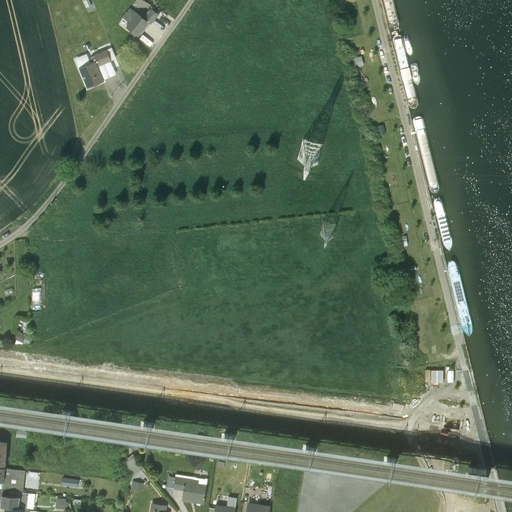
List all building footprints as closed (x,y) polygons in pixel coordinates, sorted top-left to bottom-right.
[(383,0),(390,24),(390,25),(391,26),(393,27),(394,27),(396,27),(397,26),(398,25),(398,24),(398,22),(398,21),(393,0),(383,0)] [(141,16),(137,13),(130,7),(125,12),(133,18),(126,27),(138,36),(149,23),(141,16)] [(147,8),(144,11),(155,20),(158,16),(147,8)] [(144,11),(141,16),(149,23),(151,25),(155,20),(144,11)] [(397,34),(396,35),(394,36),(393,37),(393,39),(393,40),(409,106),(410,107),(411,108),(412,109),(414,109),(415,109),(417,108),(418,107),(418,106),(418,104),(418,103),(403,39),(402,37),(401,36),(400,35),(399,35),(397,34)] [(89,61),(90,63),(78,68),(87,89),(104,81),(98,67),(111,61),(106,49),(94,55),(94,56),(92,56),(90,58),(89,59),(89,61)] [(357,64),(365,62),(363,54),(356,55),(357,64)] [(418,116),(414,117),(413,119),(412,121),(430,191),(431,192),(433,193),(437,192),(438,190),(439,188),(422,119),(420,117),(418,116)] [(439,199),(436,198),(434,200),(433,203),(443,243),(445,248),(450,250),(452,246),(452,241),(450,236),(441,201),(439,199)] [(453,259),(451,259),(450,260),(448,262),(448,267),(464,331),(466,334),(469,336),(471,333),(472,329),(458,265),(456,261),(453,259)] [(32,336),(17,333),(16,341),(31,344),(32,336)] [(12,471),(0,469),(0,491),(17,493),(18,486),(11,484),(12,471)] [(193,480),(168,477),(166,488),(174,489),(174,491),(183,492),(181,502),(204,506),(207,480),(193,478),(193,480)] [(17,493),(0,491),(0,498),(0,499),(0,500),(0,508),(4,509),(30,511),(33,511),(35,496),(28,495),(27,496),(19,495),(17,493)] [(269,511),(270,507),(248,503),(246,511),(269,511)]
